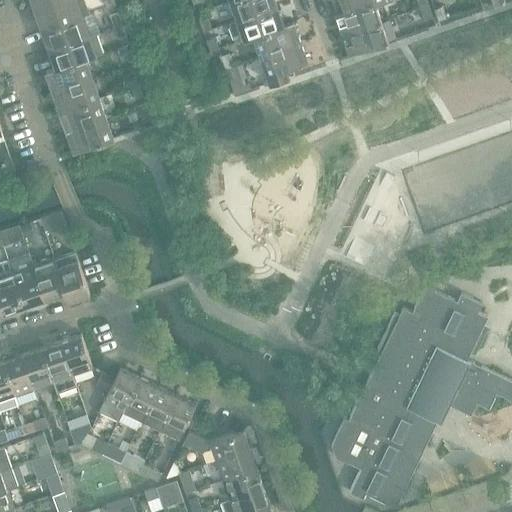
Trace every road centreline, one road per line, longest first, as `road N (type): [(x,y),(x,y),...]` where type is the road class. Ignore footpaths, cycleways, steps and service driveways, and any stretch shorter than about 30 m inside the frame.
road 1 (residential): [(287,511),(251,411),(133,354),(122,298)]
road 2 (residential): [(0,342),(122,298)]
